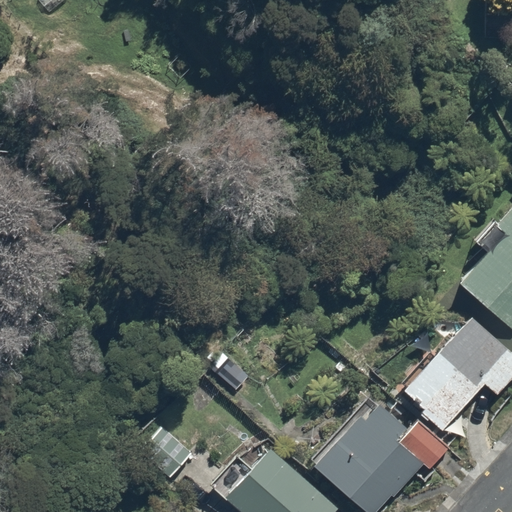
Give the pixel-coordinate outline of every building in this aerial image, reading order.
[(511,326),(511,186),(482,217),(497,232),(450,278),(504,334),(511,326)] [(493,398),(511,375),(511,355),(462,312),(399,385),(446,425),(479,386),(493,398)] [(373,385),(309,460),(369,511),(382,511),(441,444),(373,385)] [(156,420),(131,448),(186,499),(204,479),(222,459),(199,438),(188,449),(156,420)] [(222,459),(204,479),(240,511),(323,511),(334,500),(262,436),(237,464),(226,454),(222,459)]
